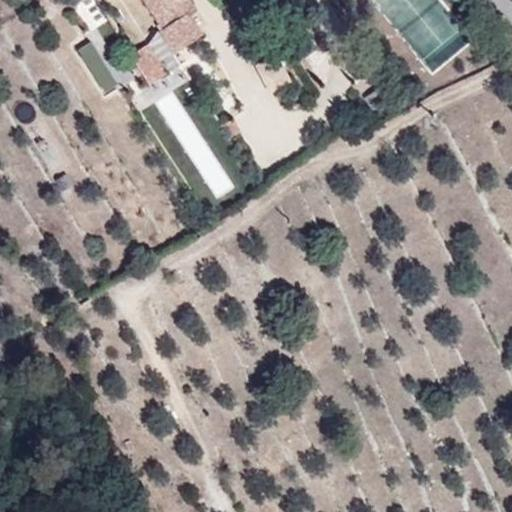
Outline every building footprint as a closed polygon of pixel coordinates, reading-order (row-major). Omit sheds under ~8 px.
[(179,0),(153,0),(161,11),(179,0)] [(433,0),(369,0),(427,65),(463,33),(433,0)] [(193,34),(179,12),(155,27),(170,49),(193,34)] [(100,95),(140,77),(128,49),(104,60),(95,40),(78,47),(100,95)] [(149,87),(166,77),(152,55),(136,65),(149,87)] [(266,91),(288,85),(282,63),(260,69),(266,91)]
